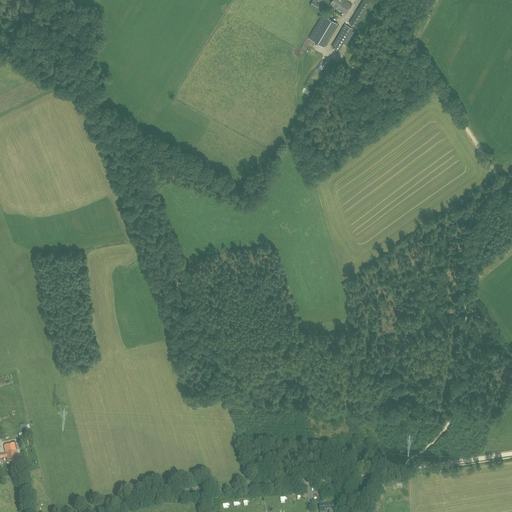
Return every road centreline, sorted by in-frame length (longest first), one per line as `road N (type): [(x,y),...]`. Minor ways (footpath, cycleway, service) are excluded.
road 1 (track): [(385,0),(497,178),(471,224),(455,409),(399,470)]
road 2 (unclassified): [(81,511),(182,489),(399,470)]
